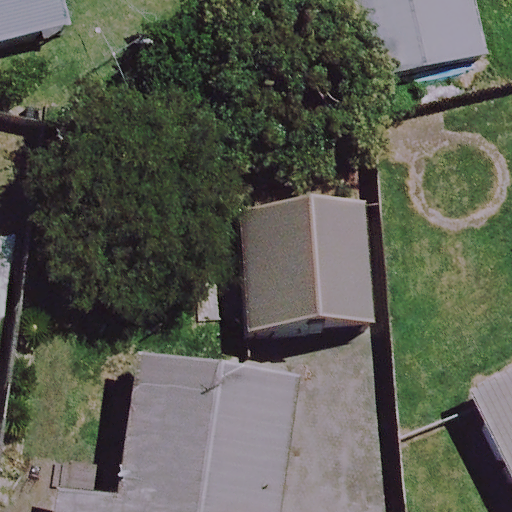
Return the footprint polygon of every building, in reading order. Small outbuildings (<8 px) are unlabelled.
[(0,0),(0,55),(62,39),(51,0),(0,0)] [(312,0),(305,2),(313,46),(352,38),(362,89),(478,67),(464,0),(312,0)] [(360,340),(356,155),(300,156),(301,185),(236,186),(238,258),(196,259),(197,323),(239,322),(240,343),(360,340)] [(511,501),(511,511),(511,381),(464,405),(511,501)] [(49,511),(265,511),(279,405),(134,387),(123,473),(56,465),(49,511)]
